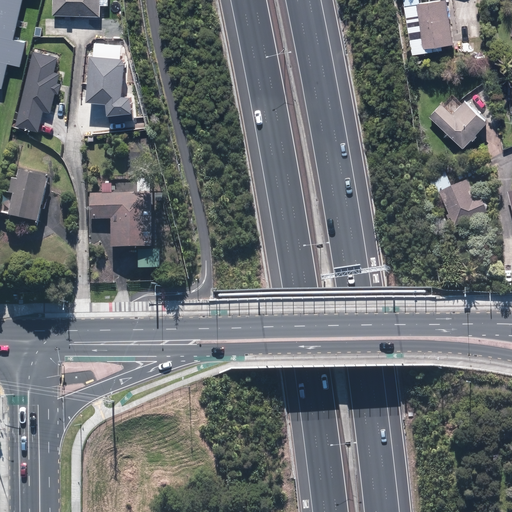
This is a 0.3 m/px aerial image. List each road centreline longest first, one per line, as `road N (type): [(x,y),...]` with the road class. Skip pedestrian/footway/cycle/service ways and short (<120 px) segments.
road 1 (motorway): [(300,0),(353,308),(377,511)]
road 2 (motorway): [(331,511),(254,0)]
road 3 (secondary): [(35,334),(64,327),(511,327)]
road 4 (secondary): [(511,353),(437,344),(189,347)]
road 5 (secondary): [(189,347),(93,390),(42,427),(39,442)]
road 6 (secondary): [(189,347),(74,346),(35,334)]
